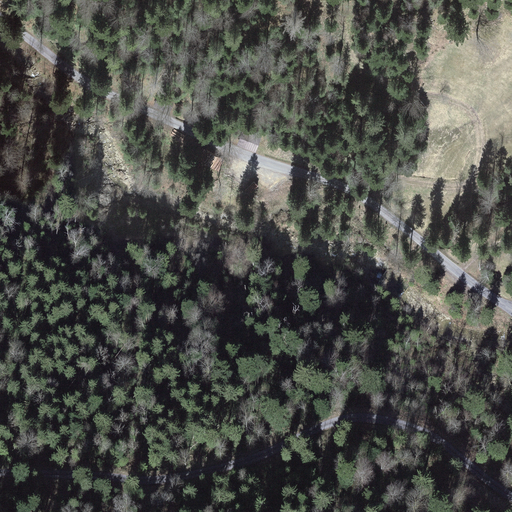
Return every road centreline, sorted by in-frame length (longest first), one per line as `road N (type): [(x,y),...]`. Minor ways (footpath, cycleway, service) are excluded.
road 1 (unclassified): [(0,15),(101,87),(357,195),(511,307)]
road 2 (track): [(511,498),(442,440),(366,416),(165,471),(0,468)]
road 3 (track): [(315,179),(344,168),(451,189),(470,179),(482,128),(470,109),(441,97),(373,85),(325,0)]
